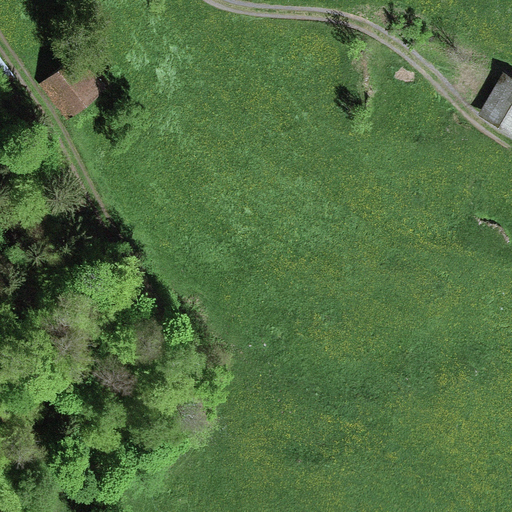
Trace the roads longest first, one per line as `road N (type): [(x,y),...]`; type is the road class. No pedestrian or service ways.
road 1 (track): [(182,407),(124,276),(15,94)]
road 2 (track): [(213,0),(246,15),(353,22),(511,148)]
